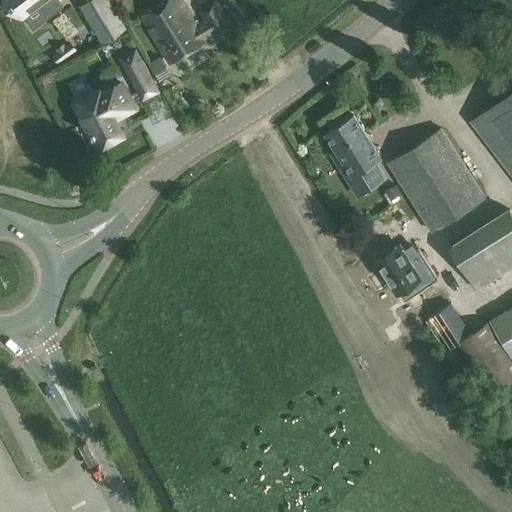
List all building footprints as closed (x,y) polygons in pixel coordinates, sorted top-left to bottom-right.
[(10,0),(17,9),(18,8),(23,16),(24,15),(39,3),(49,16),(63,6),(58,0),(10,0)] [(107,0),(90,0),(82,5),(103,40),(124,27),(107,0)] [(178,0),(166,0),(140,16),(169,62),(204,41),(202,38),(213,31),(216,35),(231,25),(213,0),(199,10),(205,19),(194,25),(178,0)] [(149,63),(155,73),(167,66),(160,56),(149,63)] [(146,68),(132,76),(143,98),(158,90),(146,68)] [(75,103),(85,122),(97,144),(97,145),(122,132),(114,116),(120,113),(121,115),(135,107),(121,82),(102,93),(100,90),(75,103)] [(511,89),(474,118),(511,167),(511,89)] [(353,115),(327,131),(338,148),(332,152),(358,195),(385,178),(374,161),(380,157),(353,115)] [(440,128),(387,161),(430,230),(483,196),(440,128)] [(475,288),(511,265),(511,211),(509,208),(448,246),(475,288)] [(407,255),(399,244),(376,259),(397,292),(400,290),(405,299),(438,278),(419,247),(407,255)] [(470,332),(451,344),(483,395),(511,376),(511,354),(489,319),(470,332)]
